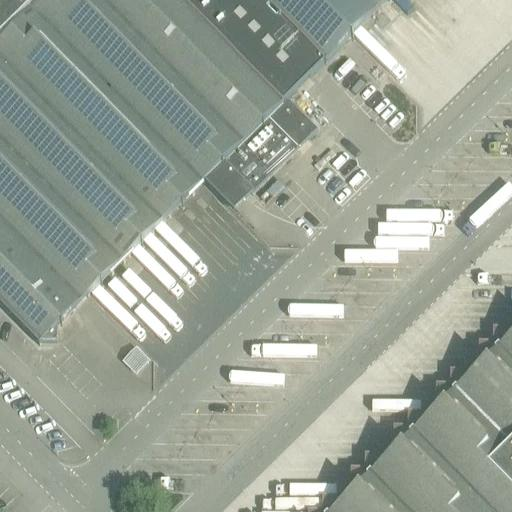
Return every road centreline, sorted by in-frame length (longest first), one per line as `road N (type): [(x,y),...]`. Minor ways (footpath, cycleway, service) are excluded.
road 1 (unclassified): [(79,504),(511,73)]
road 2 (unclassified): [(205,511),(511,208)]
